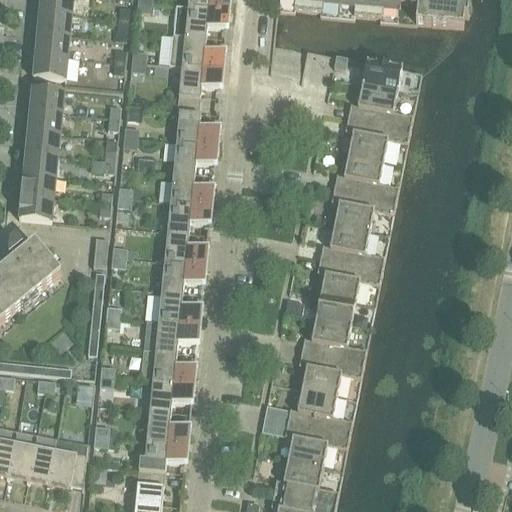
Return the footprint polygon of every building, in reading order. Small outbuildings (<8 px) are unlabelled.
[(41,0),(40,17),(72,20),(74,0),(41,0)] [(189,0),(188,11),(229,15),(230,0),(189,0)] [(294,12),(308,13),(309,0),(277,0),(277,2),(278,2),(278,1),(295,3),(294,12)] [(309,0),(308,13),(321,15),(322,15),(323,5),(339,7),(339,0),(309,0)] [(368,19),(369,0),(339,0),(339,7),(355,9),(354,18),(368,19)] [(369,0),(368,19),(382,20),(383,11),(399,13),(399,14),(400,14),(401,10),(400,10),(400,5),(412,6),(412,0),(369,0)] [(418,0),(416,26),(464,31),(465,20),(469,20),(470,8),(466,7),(466,2),(471,3),(471,0),(418,0)] [(152,7),(137,6),(136,16),(151,18),(152,7)] [(177,10),(174,40),(206,43),(207,32),(227,34),(229,15),(188,11),(177,10)] [(119,25),(129,26),(131,14),(120,13),(119,25)] [(70,41),(72,20),(40,17),(37,38),(70,41)] [(129,26),(119,25),(118,36),(128,37),(129,26)] [(68,63),(70,41),(37,38),(35,59),(68,63)] [(171,70),(182,71),(223,75),(225,56),(205,54),(206,43),(174,40),(171,70)] [(115,67),(125,68),(126,57),(116,55),(115,67)] [(133,56),(132,66),(146,67),(147,57),(133,56)] [(66,85),(68,63),(35,59),(33,82),(66,85)] [(345,75),(348,63),(336,60),(334,73),(345,75)] [(132,66),(131,76),(145,77),(146,67),(132,66)] [(367,66),(362,89),(398,96),(402,72),(401,72),(401,73),(391,71),(391,70),(375,67),(375,68),(368,67),(368,66),(367,66)] [(125,68),(115,67),(113,79),(124,80),(125,68)] [(182,71),(177,117),(199,119),(201,92),(221,94),(223,75),(182,71)] [(393,118),(398,96),(362,89),(358,111),(351,110),(348,123),(410,136),(413,122),(393,118)] [(32,93),(30,115),(62,118),(65,96),(32,93)] [(109,123),(120,124),(121,112),(111,111),(109,123)] [(60,140),(62,118),(30,115),(28,137),(60,140)] [(179,118),(176,148),(218,152),(219,133),(200,131),(201,119),(199,119),(177,117),(177,118),(179,118)] [(120,124),(109,123),(108,135),(119,136),(120,124)] [(408,149),(410,136),(348,123),(345,137),(353,138),(348,160),(384,167),(388,145),(408,149)] [(125,133),(124,143),(138,144),(139,134),(125,133)] [(26,158),(58,161),(60,140),(28,137),(26,158)] [(138,144),(124,143),(123,153),(137,154),(138,144)] [(216,170),(218,152),(176,148),(173,177),(195,180),(196,168),(216,170)] [(105,166),(115,167),(117,155),(106,154),(105,166)] [(56,183),(58,161),(26,158),(23,180),(56,183)] [(337,180),(334,194),(396,206),(399,193),(379,189),(384,167),(348,160),(344,182),(337,180)] [(115,167),(105,166),(104,178),(114,179),(115,167)] [(195,180),(173,177),(170,207),(212,211),(213,193),(194,191),(195,180)] [(54,204),(56,183),(23,180),(23,188),(22,187),(22,189),(20,201),(54,204)] [(119,193),(118,203),(132,204),(133,194),(119,193)] [(394,220),(396,206),(334,194),(331,207),(339,209),(334,231),(370,238),(374,216),(394,220)] [(101,209),(111,210),(112,198),(102,197),(101,209)] [(52,227),(54,204),(20,201),(19,213),(20,213),(20,215),(19,224),(52,227)] [(118,203),(117,213),(131,214),(132,204),(118,203)] [(212,211),(170,207),(167,237),(189,239),(190,228),(210,230),(212,211)] [(111,210),(101,209),(100,221),(110,222),(111,210)] [(366,259),(370,238),(334,231),(330,253),(323,251),(320,265),(382,277),(385,263),(366,259)] [(189,239),(167,237),(164,267),(206,271),(208,252),(188,250),(189,239)] [(16,243),(12,246),(10,247),(9,263),(0,269),(0,329),(61,279),(35,247),(26,255),(16,243)] [(96,244),(94,272),(106,274),(108,245),(96,244)] [(113,252),(112,262),(126,264),(127,254),(113,252)] [(112,262),(111,272),(125,274),(126,264),(112,262)] [(380,290),(382,277),(320,265),(317,278),(325,280),(320,301),(356,308),(360,286),(380,290)] [(164,267),(161,297),(183,299),(184,288),(204,290),(206,271),(164,267)] [(96,278),(88,360),(97,361),(105,279),(96,278)] [(161,297),(158,327),(200,331),(202,312),(182,310),(183,299),(161,297)] [(320,301),(316,324),(351,331),(356,308),(320,301)] [(304,308),(288,305),(285,318),(297,320),(302,321),(304,308)] [(107,312),(106,322),(121,323),(122,313),(107,312)] [(106,322),(105,332),(120,333),(121,323),(106,322)] [(347,352),(351,331),(316,324),(312,345),(304,344),(302,358),(364,370),(367,356),(347,352)] [(144,355),(177,359),(178,347),(198,349),(200,331),(158,327),(147,325),(144,355)] [(152,385),(152,386),(194,390),(196,372),(176,370),(177,359),(144,355),(141,384),(152,385)] [(361,383),(364,370),(302,358),(299,371),(306,373),(302,394),(337,401),(342,380),(361,383)] [(0,375),(71,383),(72,374),(0,366),(0,375)] [(102,371),(101,382),(115,383),(116,373),(102,371)] [(6,382),(5,394),(13,395),(15,383),(6,382)] [(101,382),(100,392),(114,393),(115,383),(101,382)] [(46,398),(47,386),(38,385),(37,397),(46,398)] [(47,386),(46,398),(54,399),(55,387),(47,386)] [(149,416),(171,418),(172,407),(192,409),(194,390),(152,386),(149,416)] [(290,415),(288,428),(350,441),(353,427),(333,423),(337,401),(302,394),(298,416),(290,415)] [(171,418),(149,416),(146,446),(188,450),(190,431),(170,429),(171,418)] [(347,454),(350,441),(288,428),(285,442),(292,443),(288,465),(323,472),(328,450),(347,454)] [(96,431),(95,441),(109,442),(110,432),(96,431)] [(0,433),(0,480),(9,482),(17,436),(0,433)] [(17,436),(9,482),(28,486),(37,440),(17,436)] [(37,440),(28,486),(49,490),(57,444),(37,440)] [(95,441),(94,451),(108,453),(109,442),(95,441)] [(83,494),(86,464),(89,450),(57,444),(49,490),(70,494),(71,491),(83,494)] [(186,469),(188,450),(146,446),(144,463),(140,463),(139,475),(165,478),(166,467),(186,469)] [(319,494),(323,472),(288,465),(284,487),(276,485),(274,499),(336,511),(339,498),(319,494)] [(161,511),(165,478),(139,475),(136,502),(132,502),(129,511),(161,511)] [(335,511),(336,511),(274,499),(271,511),(335,511)]
